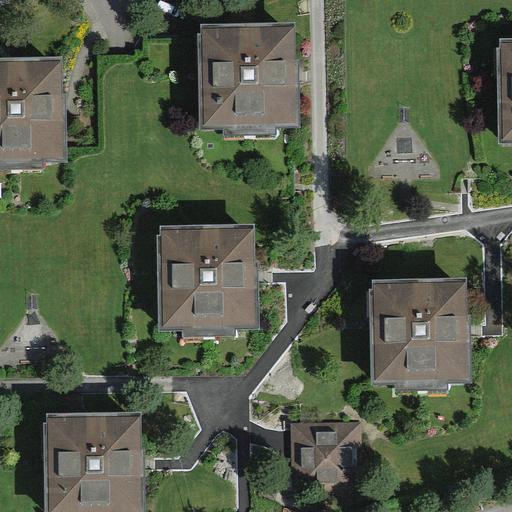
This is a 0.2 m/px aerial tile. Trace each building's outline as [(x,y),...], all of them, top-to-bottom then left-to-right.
[(201,28),(204,129),(227,129),(227,135),(278,134),(278,128),(301,127),(299,25),(201,28)] [(511,40),(500,41),(503,142),(511,141),(511,40)] [(0,57),(0,165),(42,164),(42,158),(65,157),(62,56),(0,57)] [(159,226),(162,327),(185,326),(185,333),(236,332),(236,325),(260,325),(257,223),(159,226)] [(369,278),(372,379),(395,379),(395,386),(446,384),(446,378),(470,377),(467,275),(369,278)] [(39,409),(41,511),(64,510),(64,511),(115,511),(116,509),(139,508),(136,407),(39,409)] [(361,422),(290,422),(290,487),(361,487),(361,422)]
